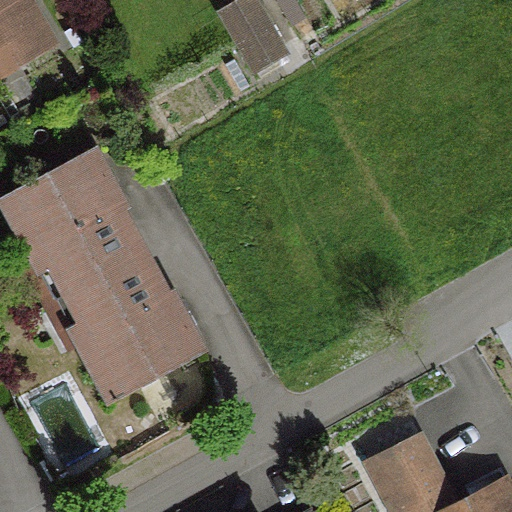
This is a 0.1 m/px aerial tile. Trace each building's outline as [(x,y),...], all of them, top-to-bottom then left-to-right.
[(0,0),(0,42),(4,50),(38,30),(20,0),(0,0)] [(248,0),(236,0),(215,12),(249,72),(279,53),(248,0)] [(66,292),(121,262),(139,252),(115,208),(119,205),(90,150),(0,198),(0,209),(34,272),(50,263),(66,292)] [(81,320),(64,329),(103,401),(197,350),(168,295),(163,297),(139,252),(121,262),(66,292),(81,320)] [(361,462),(386,511),(511,511),(511,500),(501,479),(452,504),(415,434),(361,462)]
